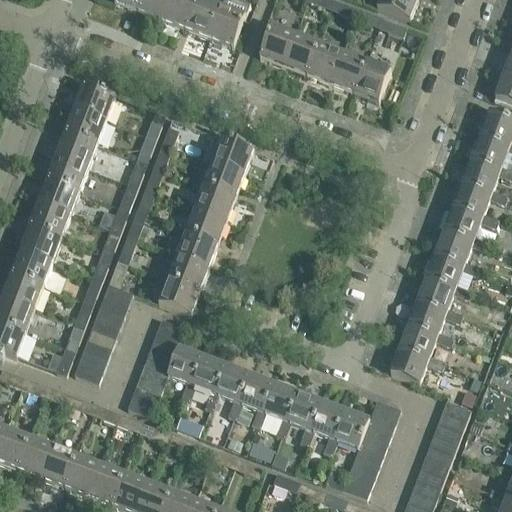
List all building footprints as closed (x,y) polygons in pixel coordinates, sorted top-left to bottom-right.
[(117,0),(115,8),(139,17),(145,0),(117,0)] [(162,26),(172,0),(145,0),(139,17),(162,26)] [(186,35),(198,2),(192,0),(172,0),(162,26),(186,35)] [(325,12),(329,2),(322,0),(310,0),(308,6),(325,12)] [(382,0),(378,13),(410,26),(419,3),(411,0),(382,0)] [(209,44),(222,11),(198,2),(186,35),(209,44)] [(345,8),(341,18),(356,24),(360,14),(345,8)] [(234,53),(246,20),(222,11),(209,44),(234,53)] [(372,30),(376,20),(360,14),(356,24),(372,30)] [(392,26),(388,36),(404,42),(407,32),(392,26)] [(272,30),(260,63),(283,72),(295,39),(272,30)] [(307,81),(320,48),(295,39),(283,72),(307,81)] [(331,90),(343,57),(320,48),(307,81),(331,90)] [(355,99),(367,66),(343,57),(331,90),(355,99)] [(379,108),(391,75),(367,66),(355,99),(379,108)] [(495,103),(511,109),(511,81),(505,79),(495,103)] [(116,103),(83,90),(74,114),(107,127),(116,103)] [(107,127),(74,114),(65,137),(98,150),(107,127)] [(511,148),(511,125),(490,117),(481,142),(510,153),(511,149),(511,148)] [(163,131),(152,127),(146,142),(157,146),(163,131)] [(180,137),(169,133),(163,148),(174,152),(180,137)] [(98,150),(65,137),(57,161),(89,173),(98,150)] [(140,157),(151,161),(157,146),(146,142),(140,157)] [(481,142),(472,165),(501,176),(503,173),(511,176),(511,149),(510,153),(481,142)] [(255,155),(222,143),(213,167),(245,180),(255,155)] [(158,164),(168,168),(174,152),(163,148),(158,164)] [(89,173),(57,161),(48,185),(80,197),(89,173)] [(511,176),(503,173),(501,176),(472,165),(463,189),(492,200),(494,196),(499,181),(511,186),(511,176)] [(204,191),(237,203),(245,180),(213,167),(204,191)] [(145,177),(134,173),(128,188),(139,192),(145,177)] [(162,184),(151,180),(145,195),(156,199),(162,184)] [(80,197),(48,185),(38,209),(71,221),(80,197)] [(122,205),(132,208),(139,192),(128,188),(122,205)] [(509,202),(494,196),(492,200),(463,189),(454,212),(483,224),(485,220),(490,205),(506,211),(509,202)] [(237,203),(204,191),(195,214),(228,227),(237,203)] [(139,211),(150,216),(156,199),(145,195),(139,211)] [(71,221),(38,209),(30,232),(62,244),(71,221)] [(500,226),(485,220),(483,224),(454,212),(445,236),(474,247),(476,243),(481,228),(497,234),(500,226)] [(186,238),(219,251),(228,227),(195,214),(186,238)] [(127,225),(116,221),(111,236),(121,240),(127,225)] [(144,231),(133,227),(127,243),(138,247),(144,231)] [(62,244),(30,232),(21,255),(53,268),(62,244)] [(105,252),(115,256),(121,240),(111,236),(105,252)] [(472,252),(488,258),(491,249),(476,243),(474,247),(445,236),(436,260),(465,271),(466,268),(472,252)] [(219,251),(186,238),(177,262),(209,274),(219,251)] [(121,258),(132,262),(138,247),(127,243),(121,258)] [(53,268),(21,255),(12,279),(44,291),(53,268)] [(478,282),(482,274),(466,268),(465,271),(436,260),(427,283),(456,294),(457,291),(463,276),(478,282)] [(168,285),(201,297),(209,274),(177,262),(168,285)] [(108,272),(98,268),(93,283),(103,287),(108,272)] [(126,278),(116,274),(110,290),(120,294),(126,278)] [(44,291),(12,279),(3,302),(36,315),(44,291)] [(87,299),(97,303),(103,287),(93,283),(87,299)] [(473,297),(457,291),(456,294),(427,283),(418,307),(447,318),(448,315),(454,300),(469,306),(473,297)] [(159,309),(191,321),(201,297),(168,285),(159,309)] [(134,299),(110,290),(105,302),(129,311),(134,299)] [(80,315),(91,319),(97,303),(87,299),(80,315)] [(36,315),(3,302),(0,309),(0,327),(27,338),(36,315)] [(101,313),(125,322),(129,311),(105,302),(101,313)] [(445,324),(461,329),(464,321),(448,315),(447,318),(418,307),(409,330),(438,341),(439,338),(445,324)] [(125,322),(101,313),(96,325),(120,334),(125,322)] [(91,319),(80,315),(75,330),(85,334),(91,319)] [(92,336),(116,345),(120,334),(96,325),(92,336)] [(187,334),(162,325),(158,336),(182,346),(187,334)] [(0,356),(17,363),(27,338),(0,327),(0,356)] [(68,346),(79,350),(85,334),(75,330),(68,346)] [(431,362),(436,347),(452,353),(455,344),(439,338),(438,341),(409,330),(400,354),(429,365),(431,362)] [(88,347),(112,357),(116,345),(92,336),(88,347)] [(182,346),(158,336),(154,347),(178,356),(179,353),(182,346)] [(62,362),(73,366),(79,350),(68,346),(62,362)] [(84,359),(108,368),(112,357),(88,347),(84,359)] [(178,356),(154,347),(150,358),(174,368),(178,356)] [(190,407),(196,392),(193,391),(204,362),(179,353),(178,356),(174,368),(170,379),(168,382),(187,389),(182,404),(190,407)] [(391,378),(420,389),(427,371),(443,376),(446,368),(431,362),(429,365),(400,354),(391,378)] [(174,368),(150,358),(145,370),(170,379),(174,368)] [(79,370),(103,379),(108,368),(84,359),(79,370)] [(73,366),(62,362),(57,378),(67,381),(73,366)] [(214,416),(220,401),(216,400),(227,371),(204,362),(193,391),(196,392),(211,398),(205,413),(214,416)] [(75,381),(99,390),(103,379),(79,370),(75,381)] [(170,379),(145,370),(141,381),(165,390),(168,382),(170,379)] [(237,425),(243,410),(240,409),(251,380),(227,371),(216,400),(220,401),(235,407),(229,422),(237,425)] [(0,385),(7,388),(22,394),(26,383),(2,374),(0,379),(0,385)] [(261,434),(267,419),(264,418),(275,389),(251,380),(240,409),(243,410),(258,416),(252,431),(261,434)] [(165,390),(141,381),(137,392),(161,401),(165,390)] [(38,400),(42,390),(26,383),(22,394),(38,400)] [(285,444),(291,428),(288,427),(299,398),(275,389),(264,418),(267,419),(283,425),(277,440),(285,444)] [(54,406),(58,396),(42,390),(38,400),(54,406)] [(161,401),(137,392),(133,403),(157,412),(161,401)] [(466,395),(462,407),(473,411),(477,400),(466,395)] [(58,396),(54,406),(69,412),(73,401),(58,396)] [(309,453),(315,437),(311,436),(322,407),(299,398),(288,427),(291,428),(306,434),(300,449),(309,453)] [(85,418),(89,408),(73,401),(69,412),(85,418)] [(128,415),(152,424),(157,412),(133,403),(128,415)] [(401,416),(377,406),(373,418),(397,427),(401,416)] [(471,416),(447,406),(442,418),(467,427),(471,416)] [(101,424),(105,413),(89,407),(85,418),(101,424)] [(330,443),(324,458),(332,462),(338,446),(335,445),(346,416),(322,407),(311,436),(315,437),(330,443)] [(105,414),(101,424),(116,430),(120,419),(105,414)] [(364,440),(369,429),(370,425),(346,416),(335,445),(338,446),(359,454),(360,451),(364,440)] [(369,429),(393,438),(397,427),(373,418),(370,425),(369,429)] [(438,429),(462,439),(467,427),(442,418),(438,429)] [(132,436),(136,426),(120,419),(116,430),(132,436)] [(474,424),(470,435),(481,439),(485,428),(474,424)] [(148,441),(152,431),(137,425),(133,436),(148,441)] [(199,441),(203,430),(193,427),(189,438),(199,441)] [(364,440),(389,449),(393,438),(369,429),(364,440)] [(434,441),(458,450),(462,439),(438,429),(434,441)] [(152,432),(148,442),(163,447),(167,437),(152,432)] [(7,433),(0,451),(0,467),(18,475),(31,442),(7,433)] [(180,454),(183,443),(167,437),(163,447),(180,454)] [(360,451),(384,460),(389,449),(364,440),(360,451)] [(429,452),(454,461),(458,450),(434,441),(429,452)] [(31,442),(18,475),(42,484),(54,451),(31,442)] [(232,442),(228,452),(240,456),(244,447),(232,442)] [(195,459),(199,449),(184,443),(180,454),(195,459)] [(254,447),(249,459),(260,463),(272,467),(274,461),(276,455),(254,447)] [(199,450),(196,460),(211,465),(214,455),(199,450)] [(54,451),(42,484),(65,493),(78,460),(54,451)] [(356,462),(380,472),(384,460),(360,451),(359,454),(356,462)] [(425,463),(450,472),(454,461),(429,452),(425,463)] [(227,471),(231,461),(214,455),(211,465),(227,471)] [(277,459),(272,470),(285,475),(289,463),(277,459)] [(78,460),(65,493),(89,502),(101,469),(78,460)] [(243,477),(247,467),(231,461),(227,471),(243,477)] [(352,474),(376,483),(380,472),(356,462),(352,474)] [(450,472),(425,463),(421,474),(445,483),(450,472)] [(259,484),(263,474),(247,468),(243,478),(259,484)] [(101,469),(89,502),(113,511),(125,478),(101,469)] [(511,473),(502,470),(498,478),(511,483),(511,473)] [(347,485),(372,494),(376,483),(352,474),(347,485)] [(445,483),(421,474),(417,485),(441,495),(445,483)] [(125,478),(113,511),(116,511),(139,511),(149,487),(125,478)] [(290,495),(294,485),(277,479),(274,489),(290,495)] [(329,481),(326,490),(343,496),(346,488),(329,481)] [(306,501),(309,491),(294,485),(290,495),(306,501)] [(372,494),(347,485),(346,488),(343,496),(367,505),(372,494)] [(441,495),(417,485),(412,497),(437,506),(441,495)] [(149,487),(139,511),(165,511),(172,496),(149,487)] [(511,488),(508,499),(493,493),(490,502),(505,508),(507,503),(511,505),(511,488)] [(310,492),(306,502),(321,508),(325,497),(310,492)] [(172,496),(165,511),(192,511),(196,505),(172,496)] [(333,511),(337,511),(341,503),(325,497),(321,508),(333,511)] [(434,511),(437,506),(412,497),(408,508),(419,511),(434,511)] [(448,498),(445,506),(456,510),(459,502),(448,498)] [(355,511),(357,509),(341,503),(337,511),(355,511)] [(511,511),(511,505),(507,503),(505,508),(503,511),(511,511)]
